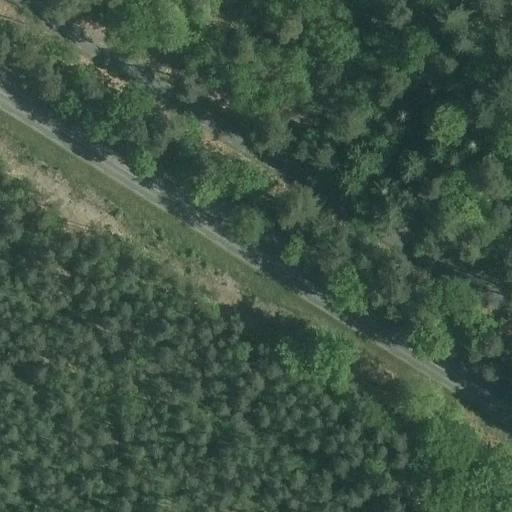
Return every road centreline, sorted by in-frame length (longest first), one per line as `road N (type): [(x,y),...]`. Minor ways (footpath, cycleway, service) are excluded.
road 1 (primary): [(511,411),(0,90)]
road 2 (unclassified): [(511,310),(14,0)]
road 3 (track): [(424,0),(511,163)]
